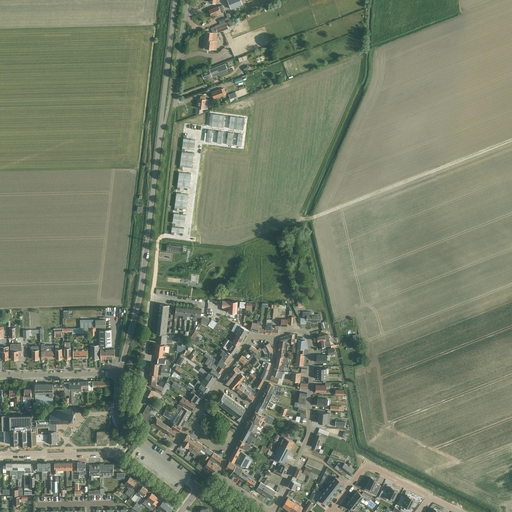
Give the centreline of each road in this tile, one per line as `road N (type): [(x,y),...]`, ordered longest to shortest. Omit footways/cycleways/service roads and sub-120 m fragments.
road 1 (tertiary): [(119,373),(142,278),(160,130)]
road 2 (residential): [(273,511),(309,432),(312,350),(302,330),(274,339)]
road 3 (residential): [(116,418),(127,418),(139,400),(151,299)]
road 4 (residential): [(160,130),(184,0)]
road 5 (residential): [(431,498),(366,465),(330,511)]
road 6 (tertiary): [(160,130),(174,0)]
